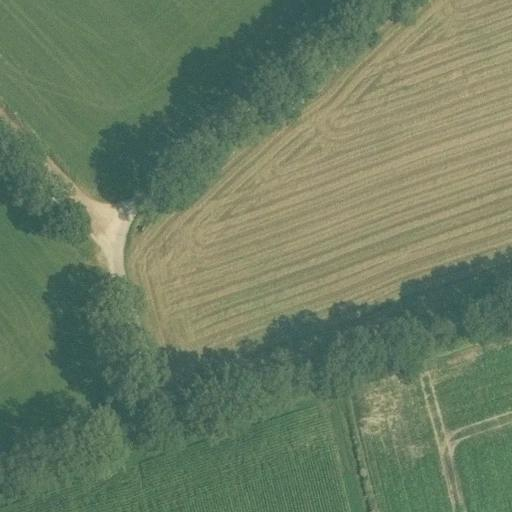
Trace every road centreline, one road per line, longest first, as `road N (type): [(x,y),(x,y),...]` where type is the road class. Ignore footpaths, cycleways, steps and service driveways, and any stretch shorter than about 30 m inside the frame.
road 1 (unclassified): [(161,395),(106,227),(111,209),(352,0)]
road 2 (unclassified): [(161,395),(511,286)]
road 3 (unclassified): [(0,450),(161,395)]
road 4 (track): [(0,121),(106,227)]
